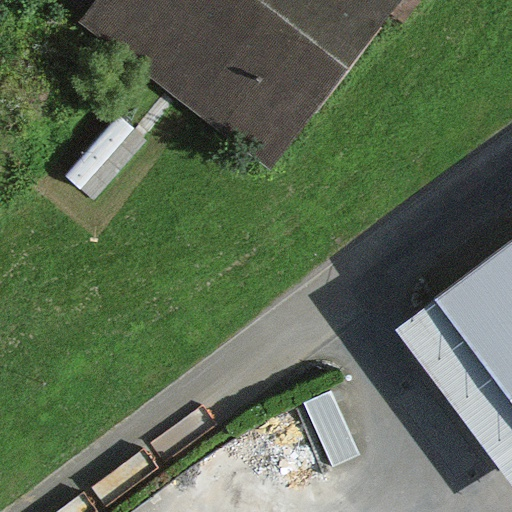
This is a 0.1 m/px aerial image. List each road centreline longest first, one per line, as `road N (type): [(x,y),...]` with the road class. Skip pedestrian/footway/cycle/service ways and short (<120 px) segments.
road 1 (residential): [(511,168),(41,511)]
road 2 (unknown): [(351,284),(346,341),(460,511)]
